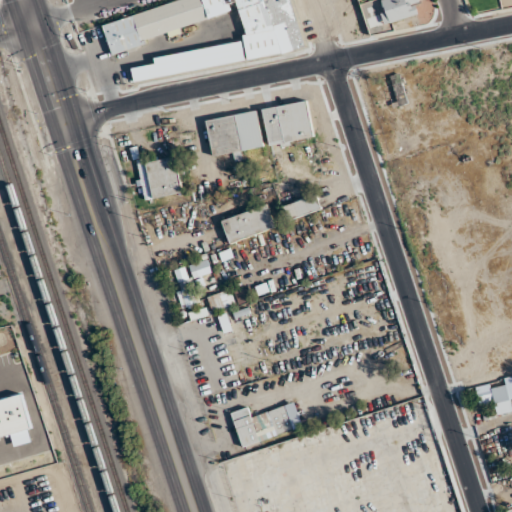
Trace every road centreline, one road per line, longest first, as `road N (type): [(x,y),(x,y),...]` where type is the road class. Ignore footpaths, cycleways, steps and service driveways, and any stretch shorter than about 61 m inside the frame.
road 1 (primary): [(34,31),(195,511)]
road 2 (residential): [(479,511),(330,63)]
road 3 (residential): [(511,23),(62,119)]
